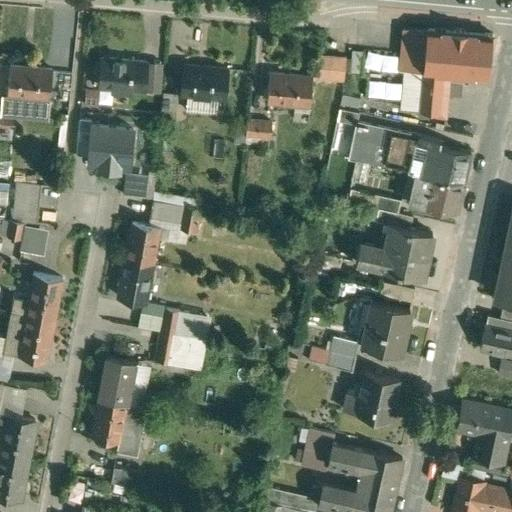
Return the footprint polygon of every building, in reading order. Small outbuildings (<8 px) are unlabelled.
[(453,31),(428,29),(428,30),(427,30),(427,31),(406,29),(406,28),(404,28),(404,30),(405,30),(403,46),(402,46),(402,48),(403,48),(401,67),(400,67),(400,69),(402,69),(402,68),(424,71),(421,111),(437,112),(436,117),(447,118),(450,82),(463,83),(463,75),(488,77),(491,45),(492,45),(494,43),(495,35),(493,33),(485,32),(484,34),(468,32),(466,31),(454,30),(453,31)] [(364,50),(353,49),(351,71),(362,72),(364,50)] [(347,57),(323,55),(321,76),(345,78),(347,57)] [(146,60),(105,57),(102,86),(144,90),(146,60)] [(160,91),(162,63),(149,62),(147,90),(160,91)] [(54,68),(11,64),(9,94),(21,95),(21,97),(47,99),(47,97),(51,97),(54,68)] [(228,68),(186,64),(183,94),(225,98),(228,68)] [(314,75),(270,72),(268,100),(280,101),(281,104),(311,106),(314,75)] [(96,105),(97,90),(85,89),(84,104),(96,105)] [(178,92),(164,91),(161,122),(175,123),(178,92)] [(361,97),(344,94),(342,103),(359,107),(361,97)] [(14,114),(0,112),(0,127),(13,129),(14,114)] [(272,120),(248,118),(246,142),(258,143),(259,134),(271,135),(272,120)] [(422,134),(358,121),(352,156),(414,171),(416,161),(422,134)] [(132,127),(89,123),(85,161),(129,165),(132,127)] [(442,139),(422,134),(416,161),(435,165),(433,175),(464,182),(471,151),(441,144),(442,139)] [(359,158),(331,152),(322,195),(349,201),(349,200),(352,188),(359,158)] [(433,175),(416,171),(409,203),(457,213),(464,182),(433,175)] [(0,181),(0,202),(5,203),(8,182),(0,181)] [(41,184),(16,181),(12,216),(36,220),(41,184)] [(377,194),(352,188),(349,200),(374,206),(377,194)] [(401,199),(377,194),(374,206),(380,207),(398,211),(401,199)] [(185,205),(154,200),(152,213),(183,218),(185,205)] [(200,207),(185,205),(183,218),(181,228),(196,230),(200,207)] [(398,211),(380,207),(377,220),(392,223),(392,222),(410,226),(413,215),(398,211)] [(24,222),(12,219),(9,236),(21,238),(23,226),(24,222)] [(162,226),(133,221),(127,258),(155,262),(160,238),(161,228),(162,226)] [(410,226),(392,222),(392,223),(387,247),(361,242),(357,262),(417,275),(421,254),(427,255),(433,231),(410,226)] [(18,249),(43,254),(47,230),(23,226),(21,238),(18,249)] [(170,230),(161,228),(160,238),(168,240),(170,230)] [(511,233),(509,233),(508,235),(511,235),(506,265),(502,265),(501,266),(509,268),(506,284),(502,283),(501,285),(505,286),(502,299),(504,299),(511,300),(511,233)] [(342,255),(310,249),(308,262),(339,269),(342,255)] [(155,262),(127,258),(121,294),(149,299),(155,262)] [(63,278),(35,272),(27,313),(55,318),(63,278)] [(415,288),(383,280),(380,294),(412,301),(415,288)] [(511,300),(504,299),(500,317),(511,319),(511,300)] [(411,308),(373,300),(363,345),(401,353),(411,308)] [(183,309),(167,306),(163,330),(192,336),(192,334),(179,331),(183,309)] [(55,318),(27,313),(19,354),(48,359),(55,318)] [(474,321),(469,344),(478,346),(483,323),(474,321)] [(511,331),(487,326),(482,349),(511,355),(511,331)] [(192,336),(163,330),(157,358),(173,360),(176,345),(189,347),(192,336)] [(357,341),(334,335),(331,350),(354,355),(357,341)] [(354,355),(331,350),(328,364),(351,370),(354,355)] [(137,361),(106,356),(99,398),(130,403),(137,361)] [(511,361),(502,360),(499,373),(511,376),(511,361)] [(399,381),(363,373),(358,395),(354,412),(390,420),(399,381)] [(358,395),(346,392),(342,409),(354,412),(358,395)] [(130,403),(99,398),(93,437),(119,441),(118,451),(139,454),(147,405),(130,403)] [(511,409),(465,400),(458,429),(479,433),(474,455),(502,461),(509,431),(511,431),(511,409)] [(34,419),(6,414),(1,440),(0,446),(0,453),(27,458),(34,419)] [(334,434),(311,429),(303,466),(325,471),(327,464),(329,455),(332,445),(334,434)] [(402,460),(332,445),(329,455),(327,464),(362,472),(360,481),(396,490),(402,460)] [(27,458),(0,453),(0,494),(20,498),(27,458)] [(502,461),(474,455),(472,466),(486,470),(500,472),(502,461)] [(472,466),(449,462),(446,476),(462,479),(463,477),(484,481),(486,470),(472,466)] [(142,471),(115,466),(112,481),(139,486),(142,471)] [(511,511),(511,489),(483,484),(484,481),(463,477),(462,479),(455,511),(476,511),(478,508),(497,511),(511,511)] [(390,511),(396,490),(360,481),(357,491),(314,481),(311,495),(320,497),(319,502),(365,511),(390,511)] [(311,495),(260,485),(258,498),(298,508),(317,511),(319,502),(320,497),(311,495)] [(296,511),(298,508),(258,498),(255,511),(296,511)]
